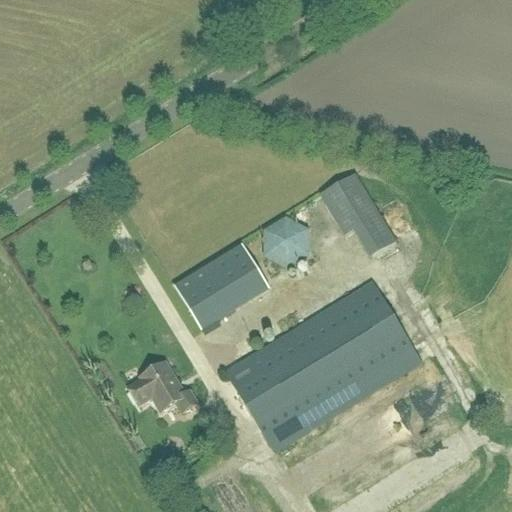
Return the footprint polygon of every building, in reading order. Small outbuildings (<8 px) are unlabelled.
[(395,245),(358,172),(322,190),(331,207),(343,201),(372,257),(395,245)] [(288,273),(310,261),(310,234),(287,221),(264,237),(265,262),(288,273)] [(175,290),(203,336),(270,295),(242,249),(175,290)] [(261,432),(406,343),(373,288),(227,377),(261,432)] [(153,403),(161,417),(178,407),(184,417),(198,408),(191,396),(186,398),(167,366),(140,382),(141,384),(128,392),(140,411),(153,403)]
